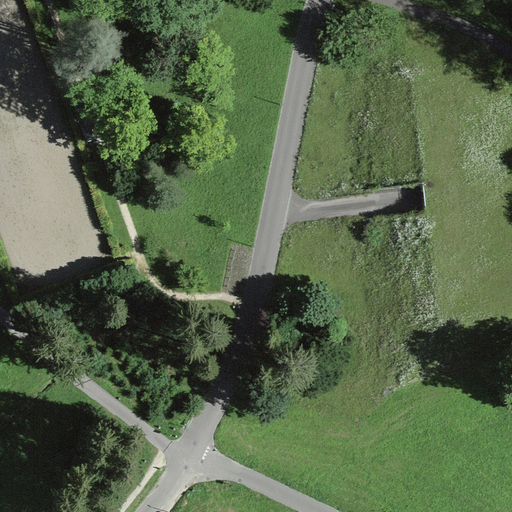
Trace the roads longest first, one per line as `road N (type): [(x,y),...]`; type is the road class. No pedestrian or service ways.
road 1 (residential): [(152,511),(191,452),(246,306),(321,0)]
road 2 (track): [(0,317),(90,393),(191,452)]
